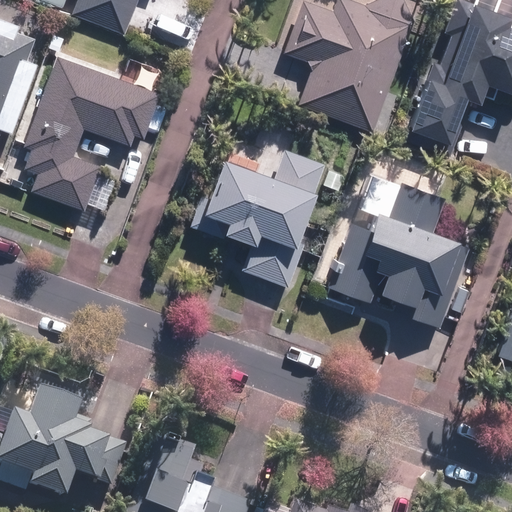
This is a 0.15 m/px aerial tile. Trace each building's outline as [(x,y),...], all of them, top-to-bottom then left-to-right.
[(76,0),(72,14),(121,29),(129,0),(76,0)] [(417,19),(364,0),(338,0),(335,7),(315,0),(301,0),(282,52),(308,61),(295,98),(377,128),(417,19)] [(511,7),(492,0),(458,0),(448,28),(452,30),(444,57),(433,53),(409,125),(457,141),(469,97),(481,101),(487,83),(511,91),(511,7)] [(0,129),(34,37),(0,24),(0,129)] [(103,165),(73,153),(83,127),(141,148),(162,90),(58,52),(23,146),(40,152),(26,188),(86,210),(103,165)] [(201,225),(251,243),(242,267),(283,282),(327,165),(286,150),(276,175),(227,157),(201,225)] [(392,212),(361,201),(331,282),(374,301),(379,288),(418,304),(415,314),(440,325),(471,241),(434,227),(448,193),(407,176),(392,212)] [(511,292),(490,353),(511,361),(511,292)] [(86,400),(38,385),(30,410),(11,404),(0,435),(0,468),(101,504),(123,443),(77,427),(86,400)] [(244,511),(248,503),(163,472),(148,511),(244,511)] [(361,511),(300,488),(292,508),(270,499),(264,511),(361,511)]
